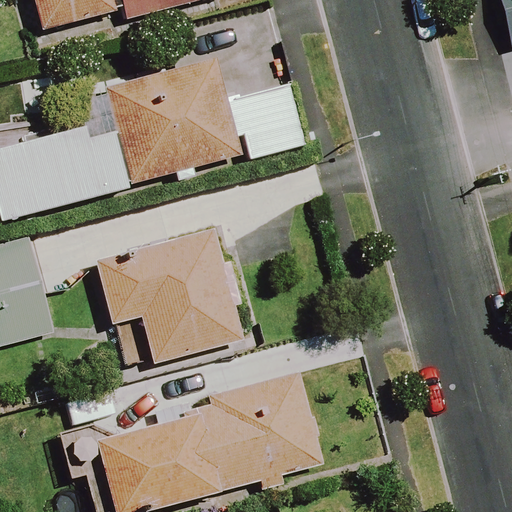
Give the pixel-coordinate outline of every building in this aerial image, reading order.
[(27,0),(37,38),(116,17),(119,26),(216,0),(27,0)] [(511,0),(489,0),(505,58),(511,55),(511,0)] [(287,89),(221,106),(211,67),(95,97),(103,128),(0,154),(0,227),(240,164),(242,170),(304,154),(287,89)] [(240,346),(208,237),(90,272),(107,332),(135,324),(149,372),(240,346)] [(0,351),(49,338),(23,246),(0,252),(0,351)] [(158,511),(319,470),(293,373),(51,437),(65,490),(99,481),(107,511),(158,511)]
